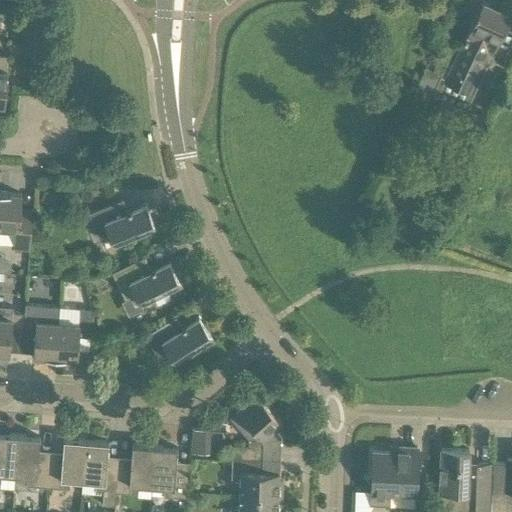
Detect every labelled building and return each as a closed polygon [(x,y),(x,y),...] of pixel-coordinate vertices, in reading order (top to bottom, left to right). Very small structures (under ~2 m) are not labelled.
[(482,64),(488,66),(511,14),(482,1),(467,33),(465,31),(459,44),(448,39),(433,72),(446,79),(444,82),(468,94),(482,64)] [(54,205),(57,196),(46,191),(42,200),(54,205)] [(0,192),(0,243),(14,245),(14,249),(29,250),(33,210),(21,209),(22,195),(0,192)] [(115,247),(155,231),(156,230),(146,205),(131,211),(131,209),(127,211),(125,213),(121,215),(116,202),(88,213),(99,239),(110,235),(115,247)] [(141,306),(180,287),(181,286),(169,262),(155,269),(154,267),(151,269),(149,272),(145,274),(138,260),(112,273),(125,300),(136,295),(141,306)] [(23,329),(35,329),(33,356),(55,358),(58,323),(59,307),(25,304),(24,314),(23,329)] [(0,353),(9,354),(11,327),(23,329),(24,314),(12,313),(12,307),(0,306),(0,353)] [(78,325),(58,323),(55,358),(77,360),(79,336),(90,337),(92,310),(79,308),(78,325)] [(144,336),(159,361),(169,354),(177,365),(178,364),(210,346),(214,341),(199,318),(186,326),(185,325),(182,327),(183,328),(177,332),(169,320),(144,336)] [(232,459),(262,460),(263,448),(280,448),(281,437),(274,429),(282,423),(256,394),(253,396),(249,391),(236,403),(240,408),(237,410),(256,432),(248,440),(247,446),(232,446),(232,459)] [(0,483),(1,484),(1,475),(14,476),(17,436),(0,434),(0,483)] [(48,487),(50,452),(39,452),(40,437),(17,436),(14,476),(27,477),(26,486),(48,487)] [(62,453),(50,452),(48,487),(69,489),(70,480),(83,481),(86,441),(64,439),(62,453)] [(116,493),(119,458),(107,457),(108,443),(86,441),(83,481),(96,482),(95,491),(103,492),(101,504),(115,505),(116,493)] [(131,459),(119,458),(116,493),(138,495),(138,485),(151,486),(155,446),(132,445),(131,459)] [(164,496),(177,497),(184,498),(186,498),(189,463),(176,462),(177,448),(155,446),(151,486),(164,487),(164,496)] [(389,499),(389,494),(416,494),(418,448),(402,448),(402,453),(373,452),(371,476),(367,480),(371,484),(371,499),(389,499)] [(474,511),(490,511),(493,465),(468,464),(469,450),(441,449),(439,488),(475,490),(474,511)] [(262,460),(232,459),(231,481),(240,482),(240,495),(282,497),(283,482),(279,482),(279,473),(262,473),(262,460)] [(505,465),(493,465),(490,511),(511,511),(511,492),(505,493),(505,465)] [(229,511),(277,511),(278,511),(281,511),(282,497),(240,495),(239,509),(230,508),(229,511)]
